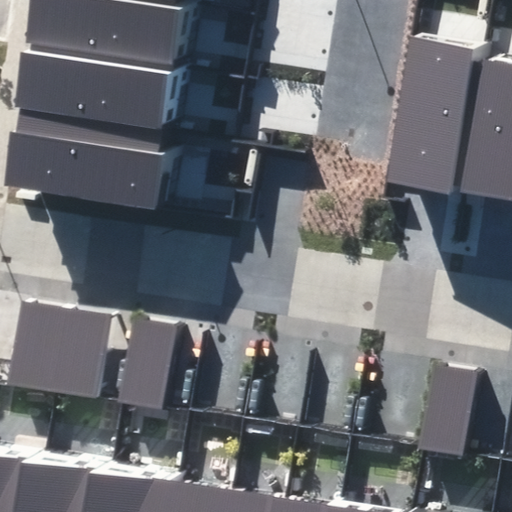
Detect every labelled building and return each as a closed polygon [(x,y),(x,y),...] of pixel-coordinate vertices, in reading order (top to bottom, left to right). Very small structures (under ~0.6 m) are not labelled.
[(452,196),(473,49),(407,40),(386,187),(452,196)] [(511,64),(483,60),(464,194),(511,200),(511,64)] [(121,299),(30,285),(17,368),(107,383),(121,299)] [(186,312),(144,305),(131,386),(173,393),(186,312)] [(488,357),(447,350),(434,431),(475,438),(488,357)]
